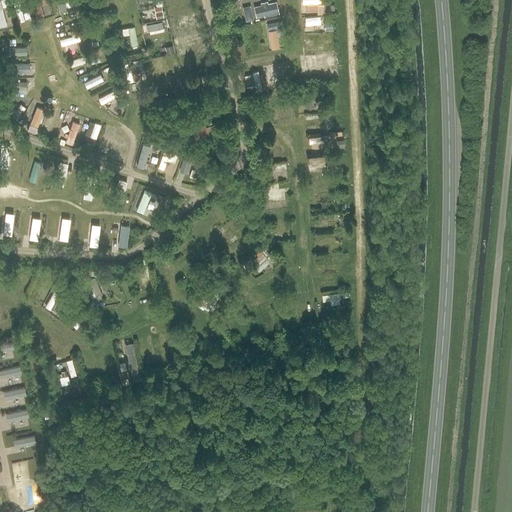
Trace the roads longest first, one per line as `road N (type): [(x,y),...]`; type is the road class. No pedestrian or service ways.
road 1 (trunk): [(427,511),(450,217),(439,0)]
road 2 (unclassified): [(474,511),(511,122)]
